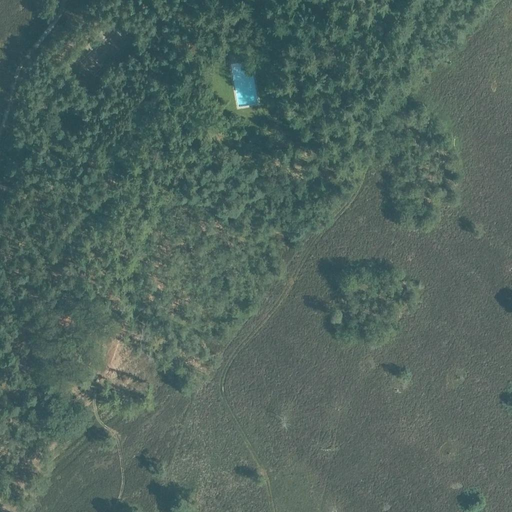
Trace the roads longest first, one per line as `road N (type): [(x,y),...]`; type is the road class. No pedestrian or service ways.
road 1 (track): [(273,511),(220,391),(222,376),(346,206),(393,109),(499,0)]
road 2 (track): [(0,301),(42,324),(83,320),(102,340),(92,395),(122,472),(113,511)]
road 3 (track): [(63,0),(21,61),(0,132)]
